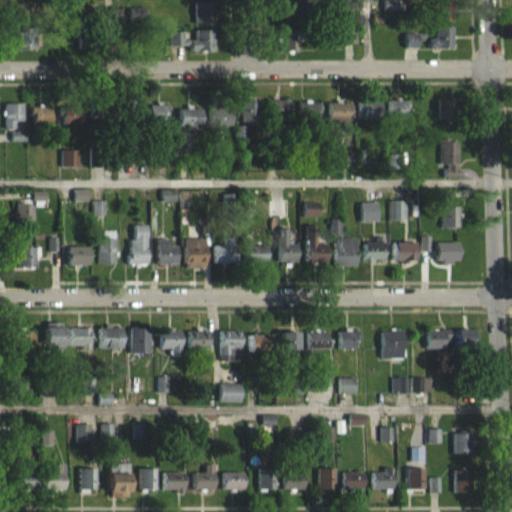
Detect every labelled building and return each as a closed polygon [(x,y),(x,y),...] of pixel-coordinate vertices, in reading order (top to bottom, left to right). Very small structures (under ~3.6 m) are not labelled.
[(193,0),(209,0),(210,19),(193,20),(193,0)] [(433,0),(450,0),(450,18),(433,18),(433,0)] [(299,26),(300,8),(276,8),(275,25),(299,26)] [(381,8),(381,18),(396,18),(396,8),(381,8)] [(210,10),(192,11),(193,32),(211,31),(210,10)] [(143,16),(128,16),(128,27),(143,27),(143,16)] [(433,23),(450,23),(450,44),(428,44),(428,35),(433,35),(433,23)] [(194,27),(210,26),(211,47),(194,48),(194,27)] [(278,26),(295,26),(295,46),(278,47),(278,26)] [(402,30),(415,30),(415,44),(403,44),(402,30)] [(450,56),(450,35),(429,35),(430,56),(450,56)] [(10,58),(32,57),(32,36),(9,37),(10,58)] [(355,52),(354,37),(341,37),(341,52),(355,52)] [(167,41),(168,55),(188,55),(188,60),(211,59),(211,38),(193,39),(193,49),(182,49),(182,40),(167,41)] [(278,59),(296,59),(296,38),(278,38),(278,59)] [(403,57),(415,56),(415,42),(402,42),(403,57)] [(435,127),(455,128),(455,108),(436,107),(435,127)] [(287,108),(265,109),(265,127),(288,126),(287,108)] [(407,109),(386,109),(386,125),(407,124),(407,109)] [(240,131),(255,132),(256,111),(240,110),(240,131)] [(379,111),(355,110),(355,127),(379,128),(379,111)] [(319,111),(297,111),(296,130),(319,131),(319,111)] [(349,111),(326,112),(327,133),(349,133),(349,111)] [(21,112),(3,112),(3,137),(13,137),(13,130),(22,129),(21,112)] [(168,113),(148,112),(147,130),(168,131),(168,113)] [(61,133),(81,133),(81,114),(61,115),(61,133)] [(230,134),(230,114),(207,114),(207,135),(230,134)] [(50,133),(49,115),(29,115),(30,134),(50,133)] [(178,117),(177,133),(200,134),(201,118),(178,117)] [(245,135),(235,134),(234,148),(245,149),(245,135)] [(24,150),(24,140),(9,140),(9,149),(24,150)] [(177,157),(190,157),(190,141),(176,141),(177,157)] [(456,149),(437,148),(437,178),(441,178),(441,186),(455,186),(456,149)] [(60,175),(77,175),(77,158),(60,158),(60,175)] [(331,177),(342,175),(341,161),(330,163),(331,177)] [(127,174),(126,188),(145,189),(146,174),(127,174)] [(86,210),(86,198),(72,198),(72,209),(86,210)] [(159,199),(160,210),(174,209),(174,198),(159,199)] [(456,237),(457,215),(448,215),(448,199),(438,199),(437,236),(456,237)] [(232,218),(233,202),(220,202),(220,217),(232,218)] [(103,224),(103,209),(92,208),(92,224),(103,224)] [(284,209),(275,210),(275,226),(285,226),(284,209)] [(403,229),(403,209),(386,209),(386,229),(403,229)] [(14,232),(31,232),(31,210),(13,210),(14,232)] [(301,225),(316,225),(317,210),(301,210),(301,225)] [(375,229),(375,210),(357,211),(358,230),(375,229)] [(127,236),(132,236),(132,222),(145,222),(145,260),(128,261),(127,236)] [(96,233),(101,233),(101,227),(113,227),(113,260),(96,260),(96,233)] [(339,227),(328,228),(328,244),(339,244),(339,227)] [(332,235),(354,235),(355,262),(332,263),(332,235)] [(155,236),(167,236),(167,242),(176,242),(176,260),(155,260),(155,236)] [(304,239),(325,239),(325,256),(304,256),(304,239)] [(360,239),(382,239),(382,256),(360,256),(360,239)] [(392,239),(414,239),(413,256),(392,256),(392,239)] [(433,239),(456,239),(456,257),(434,257),(433,239)] [(242,241),(263,241),(263,259),(242,259),(242,241)] [(212,242),(233,242),(233,259),(211,259),(212,242)] [(66,244),(87,244),(87,261),(66,261),(66,244)] [(427,260),(427,244),(418,244),(418,260),(427,260)] [(212,254),(212,271),(232,271),(232,246),(222,246),(222,254),(212,254)] [(203,247),(182,247),(183,277),(203,276),(203,247)] [(155,273),(176,273),(175,255),(168,255),(168,248),(155,248),(155,273)] [(413,269),(412,250),(391,251),(391,270),(413,269)] [(361,251),(360,268),(381,269),(382,251),(361,251)] [(457,271),(456,251),(433,251),(433,271),(457,271)] [(295,253),(276,252),(276,270),(294,271),(295,253)] [(265,271),(265,255),(243,254),(242,270),(265,271)] [(66,273),(87,273),(87,255),(66,255),(66,273)] [(15,275),(34,275),(34,265),(37,265),(37,256),(15,256),(15,275)] [(41,324),(63,324),(63,342),(41,342),(41,324)] [(67,325),(88,325),(88,342),(67,342),(67,325)] [(98,325),(119,325),(119,343),(98,343),(98,325)] [(128,325),(147,325),(147,350),(128,350),(128,325)] [(158,327),(179,328),(179,353),(169,353),(169,345),(158,345),(158,327)] [(185,327),(207,327),(206,345),(185,345),(185,327)] [(217,327),(238,327),(238,344),(217,344),(217,327)] [(423,327),(445,327),(445,345),(423,345),(423,327)] [(278,328),(296,328),(296,346),(279,346),(278,328)] [(304,328),(326,328),(326,345),(304,345),(304,328)] [(336,328),(356,328),(356,337),(353,337),(353,345),(336,346),(336,328)] [(379,328),(400,328),(400,355),(379,354),(379,328)] [(7,329),(28,329),(28,346),(7,346),(7,329)] [(245,331),(267,331),(267,348),(245,348),(245,331)] [(120,357),(120,335),(96,335),(95,357),(120,357)] [(87,354),(88,337),(67,336),(67,354),(87,354)] [(186,338),(185,356),(207,356),(207,339),(186,338)] [(423,339),(423,357),(442,357),(441,348),(447,347),(447,338),(423,339)] [(453,355),(470,355),(470,338),(453,339),(453,355)] [(30,357),(30,339),(13,340),(14,358),(30,357)] [(238,339),(217,339),(218,370),(238,370),(238,339)] [(336,357),(355,357),(355,339),(336,339),(336,357)] [(325,357),(324,340),(304,341),(305,358),(325,357)] [(296,341),(279,341),(279,359),(296,359),(296,341)] [(267,343),(246,343),(246,361),(268,361),(267,343)] [(24,384),(8,385),(8,400),(25,399),(24,384)] [(322,384),(308,385),(308,400),(323,400),(322,384)] [(156,400),(167,400),(167,385),(156,385),(156,400)] [(336,387),(336,403),(353,402),(353,386),(336,387)] [(405,386),(390,386),(390,402),(405,402),(405,386)] [(409,401),(428,401),(428,386),(409,386),(409,401)] [(37,405),(48,405),(47,387),(37,388),(37,405)] [(217,411),(239,411),(239,392),(218,392),(217,411)] [(260,423),(260,437),(273,437),(273,423),(260,423)] [(362,423),(347,423),(347,434),(362,433),(362,423)] [(98,433),(99,448),(112,448),(111,432),(98,433)] [(131,447),(142,447),(141,432),(130,433),(131,447)] [(89,449),(88,433),(73,433),(73,449),(89,449)] [(302,449),(303,436),(286,435),(286,449),(302,449)] [(390,436),(378,435),(377,450),(389,450),(390,436)] [(194,450),(204,451),(205,436),(195,436),(194,450)] [(322,436),(322,451),(332,451),(331,436),(322,436)] [(437,437),(425,438),(425,452),(437,451),(437,437)] [(39,454),(50,454),(50,439),(39,439),(39,454)] [(450,462),(467,462),(467,440),(449,440),(450,462)] [(408,470),(421,470),(420,456),(407,456),(408,470)] [(12,498),(31,498),(32,473),(13,472),(12,498)] [(127,472),(107,472),(106,506),(126,506),(127,472)] [(40,481),(40,498),(61,498),(62,473),(54,473),(54,481),(40,481)] [(211,473),(201,473),(201,481),(190,481),(190,497),(211,498),(211,473)] [(368,481),(369,498),(390,498),(390,476),(382,476),(382,480),(368,481)] [(404,498),(421,497),(420,476),(404,477),(404,498)] [(94,477),(76,477),(77,500),(94,500),(94,477)] [(154,498),(154,477),(136,477),(136,498),(154,498)] [(256,498),(273,498),(273,477),(255,477),(256,498)] [(332,498),(332,477),(315,477),(315,498),(332,498)] [(451,501),(469,501),(468,479),(450,480),(451,501)] [(219,498),(240,498),(241,481),(220,480),(219,498)] [(359,481),(339,480),(339,497),(359,498),(359,481)] [(182,481),(160,481),(160,499),(182,499),(182,481)] [(280,497),(300,497),(300,481),(280,481),(280,497)] [(426,486),(427,501),(437,501),(437,486),(426,486)]
